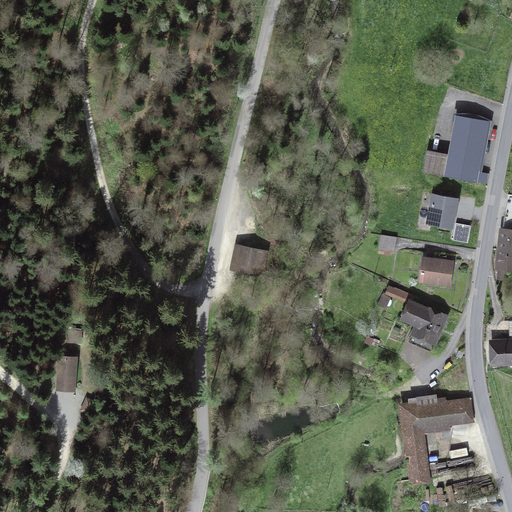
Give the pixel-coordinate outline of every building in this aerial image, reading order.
[(460,113),(460,115),(456,114),(449,154),(429,150),(425,172),(486,182),(487,174),(478,172),(487,120),(484,120),(484,117),(476,114),(460,113)] [(457,198),(433,194),(428,222),(451,226),(457,198)] [(500,265),(511,266),(511,194),(510,194),(506,213),(504,228),(500,265)] [(471,225),(456,223),(453,240),(468,242),(469,235),(471,225)] [(396,236),(381,234),(378,247),(394,250),(396,236)] [(230,270),(263,276),(268,251),(235,244),(230,270)] [(447,256),(440,257),(439,260),(423,258),(420,280),(449,284),(452,262),(446,261),(447,256)] [(390,285),(388,290),(412,301),(414,295),(390,285)] [(443,317),(411,302),(405,316),(420,323),(417,331),(433,338),(443,317)] [(511,319),(511,337),(511,342),(494,343),(494,362),(505,362),(505,360),(511,360),(511,319)] [(81,343),(83,330),(68,328),(67,342),(81,343)] [(56,390),(75,392),(77,357),(59,356),(56,390)] [(389,450),(397,449),(402,481),(420,478),(413,429),(449,424),(448,416),(466,414),(464,399),(447,401),(446,397),(402,404),(406,428),(385,431),(389,450)] [(82,407),(89,410),(93,401),(87,398),(82,407)] [(452,501),(450,511),(458,511),(460,502),(452,501)]
